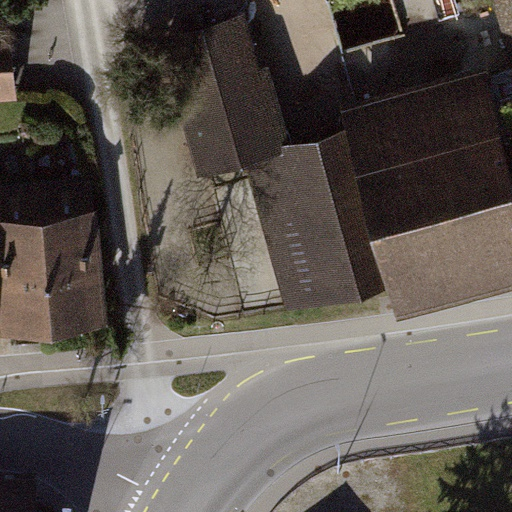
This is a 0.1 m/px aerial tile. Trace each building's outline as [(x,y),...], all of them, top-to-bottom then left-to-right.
[(511,0),(496,0),(511,45),(511,0)] [(0,22),(0,96),(19,95),(12,22),(0,22)] [(292,307),(362,288),(320,139),(290,147),(256,25),(170,49),(204,171),(251,158),(292,307)] [(486,57),(340,100),(402,310),(511,277),(511,87),(496,92),(486,57)] [(66,178),(0,186),(0,214),(69,207),(66,178)] [(105,267),(100,204),(69,207),(0,214),(0,328),(109,316),(105,267)] [(41,511),(41,488),(0,491),(0,511),(41,511)]
